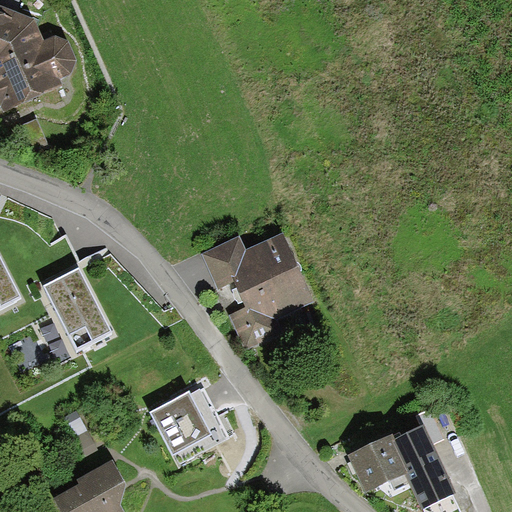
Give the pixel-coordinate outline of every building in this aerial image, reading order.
[(35,24),(0,10),(0,109),(2,109),(5,115),(64,90),(61,84),(72,80),(77,65),(69,46),(55,41),(44,46),(35,24)] [(48,145),(38,121),(19,129),(29,152),(48,145)] [(314,307),(284,238),(247,254),(241,240),(201,257),(217,293),(236,286),(247,311),(231,318),(246,353),(284,336),(278,323),(314,307)] [(0,315),(23,303),(0,259),(0,315)] [(114,338),(80,273),(44,291),(78,357),(114,338)] [(205,390),(151,418),(173,461),(175,460),(180,468),(228,443),(226,441),(231,438),(205,390)] [(83,454),(96,447),(77,412),(64,419),(83,454)] [(426,511),(457,498),(425,428),(406,436),(405,434),(393,440),(411,478),(406,481),(420,511),(426,511)] [(393,440),(348,461),(366,499),(406,481),(411,478),(393,440)] [(127,491),(113,466),(78,485),(80,490),(54,504),(58,511),(122,511),(127,491)]
